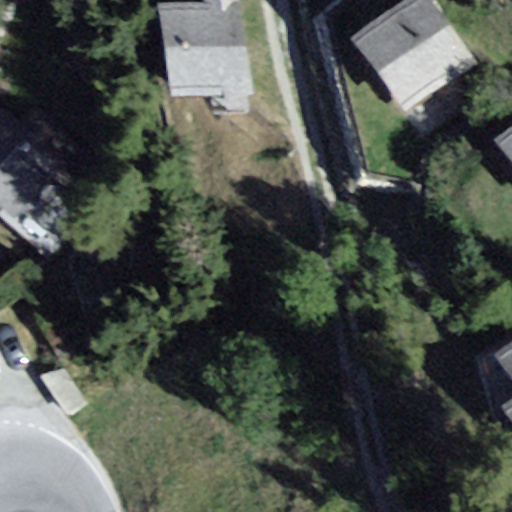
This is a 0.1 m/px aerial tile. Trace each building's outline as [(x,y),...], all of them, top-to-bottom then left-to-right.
[(511,0),(487,0),(511,32),(511,0)] [(462,75),(411,3),(319,67),(370,139),(462,75)] [(234,23),(127,30),(133,115),(240,107),(234,23)] [(0,97),(0,200),(47,244),(99,189),(0,97)] [(511,143),(475,170),(511,221),(511,143)] [(511,511),(511,349),(467,375),(485,406),(454,424),(504,511),(511,511)]
